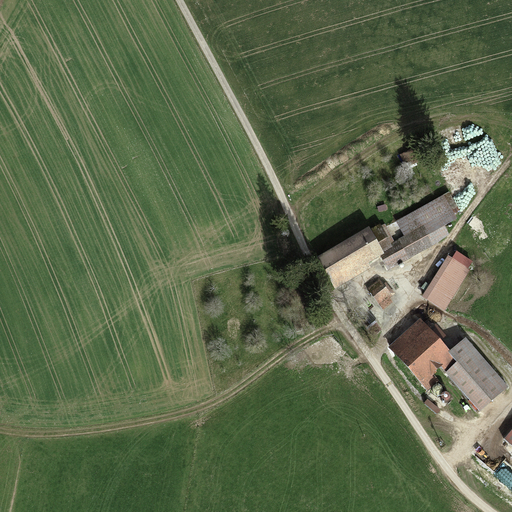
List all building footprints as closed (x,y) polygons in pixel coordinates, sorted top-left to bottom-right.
[(396,225),(404,238),(420,229),(425,237),(455,220),(443,198),(396,225)] [(384,228),(369,236),(381,256),(388,269),(429,246),(425,237),(420,229),(404,238),(393,244),(384,228)] [(367,232),(318,259),(336,289),(369,270),(366,264),(381,256),(369,236),(367,232)] [(447,259),(422,298),(441,311),(471,264),(457,255),(452,262),(447,259)] [(377,283),(367,291),(383,310),(389,305),(385,299),(388,297),(377,283)] [(418,323),(388,349),(422,389),(453,363),(446,355),(418,323)] [(463,341),(446,355),(453,363),(455,365),(445,374),(480,414),(506,391),(463,341)]
